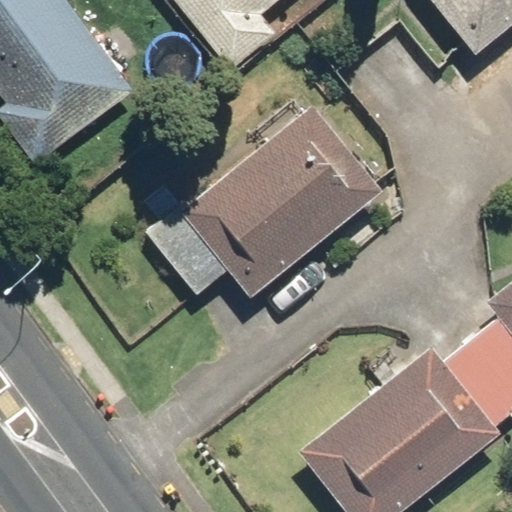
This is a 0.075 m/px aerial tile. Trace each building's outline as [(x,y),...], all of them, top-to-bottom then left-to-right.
[(0,0),(0,94),(43,154),(131,92),(65,0),(0,0)] [(172,0),(229,70),(277,31),(263,13),(278,0),(172,0)] [(511,0),(431,0),(472,52),(511,20),(511,0)] [(313,104),(180,209),(249,296),(382,191),(313,104)] [(499,314),(442,358),(430,343),(297,448),(347,511),(398,511),(499,433),(493,426),(511,411),(511,275),(485,296),(499,314)]
